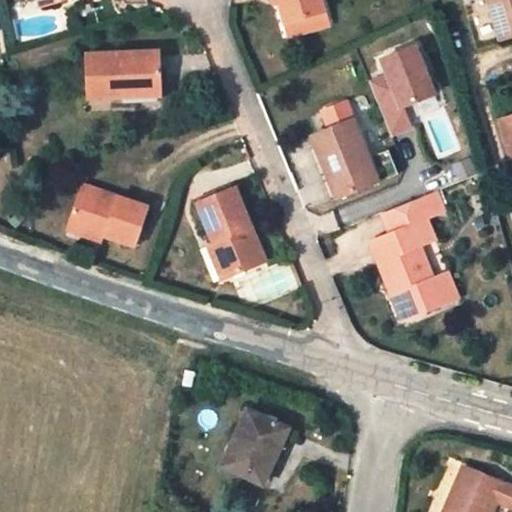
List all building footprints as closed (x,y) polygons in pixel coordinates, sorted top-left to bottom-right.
[(325,14),(321,0),(280,0),(281,4),(287,25),(325,14)] [(491,6),(501,39),(511,35),(511,0),(493,0),(495,5),(491,6)] [(291,39),(329,28),(325,14),(287,25),(291,39)] [(390,72),(371,79),(392,135),(415,127),(407,106),(441,93),(421,39),(383,53),(390,72)] [(161,53),(85,56),(87,99),(110,98),(128,97),(128,92),(162,91),(161,53)] [(162,96),(162,91),(128,92),(128,97),(110,98),(110,103),(156,102),(156,96),(162,96)] [(321,135),(352,123),(344,105),(314,118),(321,135)] [(511,113),(497,118),(508,157),(511,156),(511,113)] [(321,135),(313,138),(337,199),(379,182),(355,121),(352,123),(321,135)] [(379,153),(385,175),(398,172),(392,149),(379,153)] [(150,208),(83,185),(70,224),(105,236),(137,247),(150,208)] [(265,261),(234,190),(199,205),(216,243),(231,277),(265,261)] [(378,238),(387,261),(382,263),(393,292),(399,290),(411,321),(445,307),(433,276),(421,246),(435,241),(426,219),(444,212),(436,191),(387,211),(395,231),(378,238)] [(105,236),(70,224),(67,231),(102,243),(105,236)] [(373,240),(382,263),(387,261),(378,238),(373,240)] [(223,281),(231,277),(216,243),(207,247),(223,281)] [(433,276),(445,307),(460,301),(447,270),(433,276)] [(406,322),(411,321),(399,290),(393,292),(406,322)] [(191,388),(194,372),(185,371),(182,386),(191,388)] [(283,426),(247,411),(223,466),(263,483),(271,465),(267,463),(283,426)] [(267,463),(271,465),(287,428),(283,426),(267,463)] [(511,489),(463,470),(445,511),(490,511),(496,499),(511,506),(511,489)]
